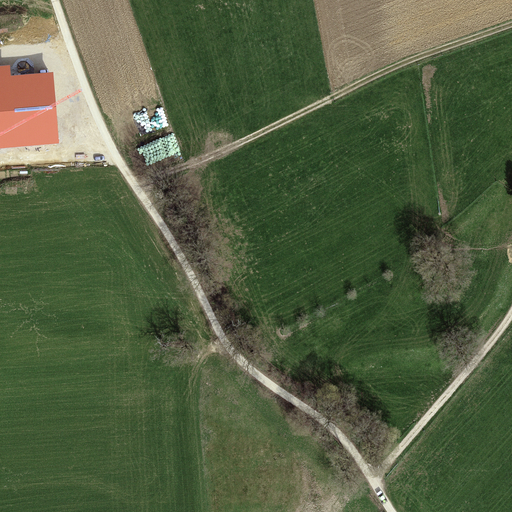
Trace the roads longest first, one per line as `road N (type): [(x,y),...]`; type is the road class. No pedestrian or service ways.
road 1 (track): [(390,511),(364,465),(330,429),(237,361),(98,127),(54,0)]
road 2 (track): [(132,191),(385,71),(511,25)]
road 3 (track): [(371,478),(511,310)]
